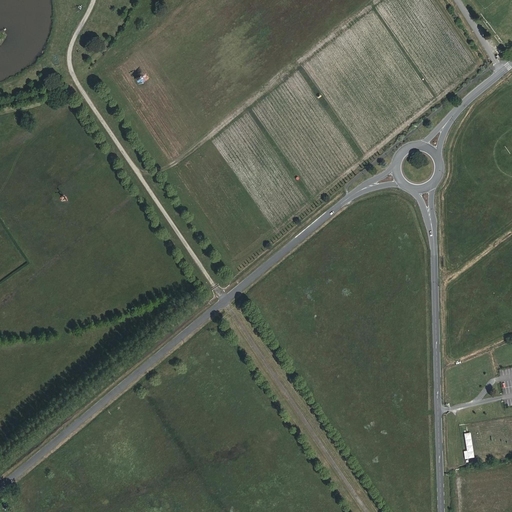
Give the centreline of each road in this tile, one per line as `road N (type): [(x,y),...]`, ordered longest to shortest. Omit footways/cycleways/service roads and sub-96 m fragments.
road 1 (tertiary): [(0,487),(352,196),(397,172)]
road 2 (secondary): [(423,188),(435,243),(442,511)]
road 3 (secondary): [(511,64),(459,108),(427,149)]
